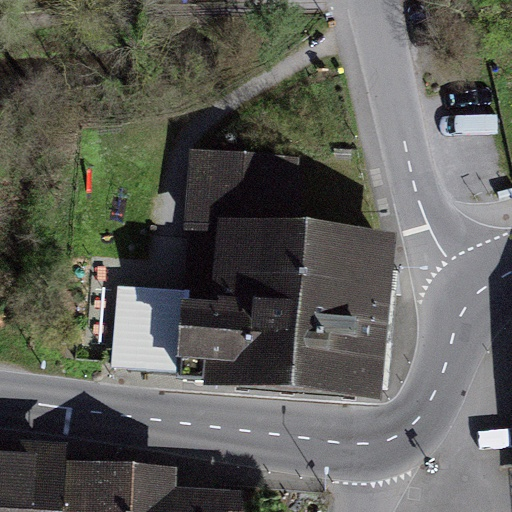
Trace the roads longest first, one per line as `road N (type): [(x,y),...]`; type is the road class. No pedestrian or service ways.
road 1 (tertiary): [(370,448),(0,403)]
road 2 (unclassified): [(378,0),(429,239),(470,302)]
road 3 (tertiary): [(470,302),(429,410),(396,441),(370,448)]
